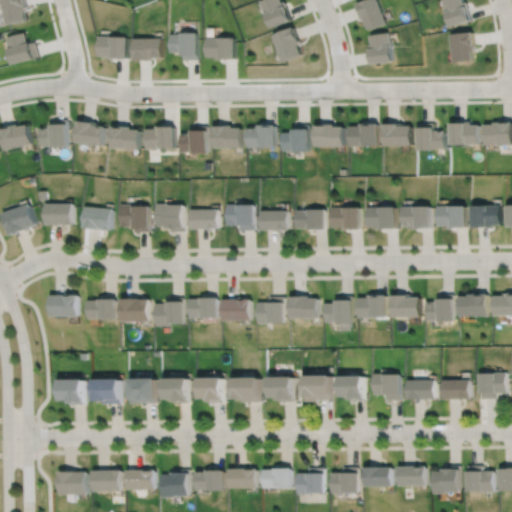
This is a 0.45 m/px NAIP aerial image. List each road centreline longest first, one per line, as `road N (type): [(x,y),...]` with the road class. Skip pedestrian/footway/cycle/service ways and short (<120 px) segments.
road 1 (residential): [(511,259),(107,264),(57,257),(0,283)]
road 2 (residential): [(0,94),(64,85),(132,93),(511,88)]
road 3 (residential): [(511,430),(7,438)]
road 4 (residential): [(28,511),(26,358),(0,278)]
road 5 (residential): [(0,329),(8,511)]
